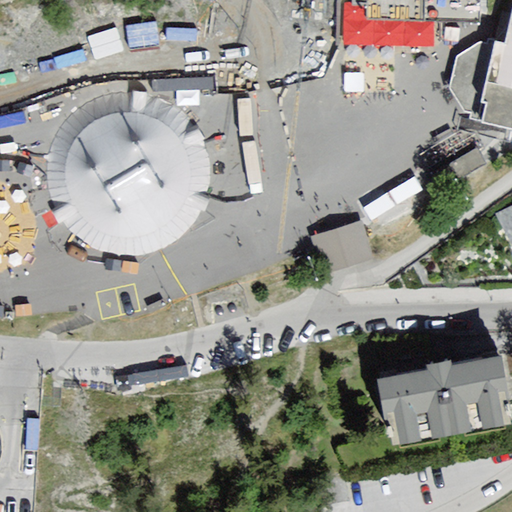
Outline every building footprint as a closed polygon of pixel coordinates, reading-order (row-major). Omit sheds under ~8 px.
[(296,0),(296,21),(310,21),(309,0),(296,0)] [(364,0),(365,15),(481,18),(480,0),(364,0)] [(511,7),(505,36),(495,34),(482,95),(486,96),(482,119),(490,120),(509,124),(511,125),(511,7)] [(124,329),(218,311),(310,285),(298,236),(341,222),(335,175),(319,60),(213,45),(135,45),(64,69),(0,94),(0,511),(26,511),(37,354),(39,327),(124,329)] [(460,176),(486,161),(479,148),(453,163),(460,176)] [(399,180),(358,205),(381,244),(422,220),(399,180)] [(511,205),(492,216),(511,253),(511,205)] [(332,278),(378,262),(363,223),(317,239),(332,278)] [(509,422),(496,358),(365,383),(377,447),(509,422)]
